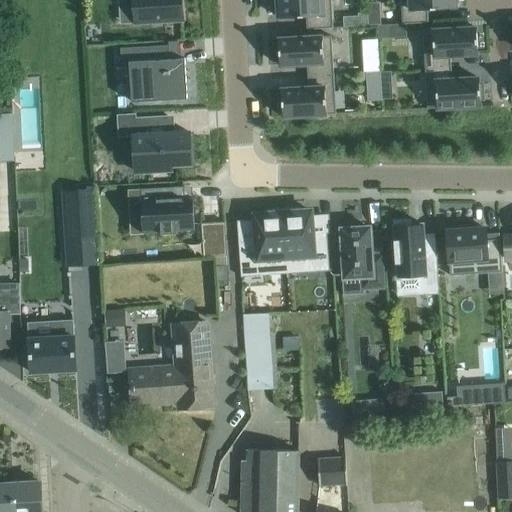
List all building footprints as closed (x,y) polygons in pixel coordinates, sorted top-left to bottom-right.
[(133,0),(135,23),(182,20),(181,0),(133,0)] [(307,29),(333,28),(330,0),(277,0),(279,18),(306,16),(307,29)] [(457,0),(400,0),(402,24),(428,22),(427,9),(454,8),(454,3),(457,3),(457,0)] [(113,1),(85,2),(86,38),(113,38),(113,1)] [(380,13),(367,14),(367,26),(377,25),(380,25),(380,13)] [(367,14),(358,14),(358,17),(358,26),(367,26),(367,14)] [(380,25),(377,25),(378,39),(388,38),(387,25),(380,25)] [(451,68),(450,55),(477,54),(476,28),(423,31),(425,69),(451,68)] [(331,36),(278,39),(279,65),(307,64),(307,76),(333,74),(331,36)] [(168,46),(120,48),(121,64),(129,64),(131,102),(187,98),(185,58),(169,59),(168,46)] [(379,62),(365,63),(366,72),(380,72),(379,62)] [(425,69),(427,108),(480,105),(480,100),(483,100),(482,83),(479,84),(479,78),(451,80),(451,68),(425,69)] [(14,71),(15,84),(24,84),(23,71),(14,71)] [(308,88),(281,89),(281,95),(278,95),(279,111),(282,111),(282,117),(336,114),(333,74),(307,76),(308,88)] [(12,114),(0,114),(0,161),(15,161),(12,114)] [(167,116),(133,118),(134,135),(133,135),(135,167),(136,167),(136,172),(171,170),(170,165),(191,164),(189,132),(168,133),(167,116)] [(184,186),(140,189),(143,233),(161,232),(161,235),(177,234),(177,231),(195,230),(193,198),(184,198),(184,186)] [(95,204),(64,206),(67,266),(98,264),(95,204)] [(299,207),(282,208),(287,277),(288,277),(286,258),(307,256),(308,272),(329,271),(326,233),(312,234),(310,210),(299,211),(299,207)] [(287,277),(282,208),(266,210),(266,214),(255,214),(256,238),(238,239),(241,277),(260,275),(259,260),(285,258),(287,277)] [(394,221),(398,277),(421,276),(422,292),(421,292),(421,293),(439,292),(435,235),(423,236),(422,224),(410,224),(410,220),(394,221)] [(225,222),(201,223),(203,257),(227,256),(225,222)] [(347,225),(347,229),(341,229),(342,245),(338,245),(339,261),(343,261),(344,277),(361,277),(361,288),(385,287),(383,253),(371,254),(369,227),(363,227),(363,223),(347,225)] [(447,230),(450,276),(502,272),(499,239),(486,240),(485,227),(465,229),(465,226),(450,227),(450,230),(447,230)] [(151,244),(151,256),(196,255),(196,243),(151,244)] [(27,260),(19,260),(20,272),(28,272),(27,260)] [(227,266),(216,266),(217,281),(228,281),(227,266)] [(511,298),(511,284),(503,285),(504,298),(511,298)] [(0,348),(10,348),(9,328),(9,314),(20,314),(19,298),(0,298),(0,348)] [(123,311),(105,312),(106,326),(124,325),(123,311)] [(270,313),(244,314),(246,390),(273,389),(270,313)] [(73,320),(27,323),(30,372),(76,370),(73,320)] [(130,370),(131,385),(132,405),(179,402),(179,408),(213,406),(207,322),(173,325),(176,367),(130,370)] [(457,397),(447,397),(448,407),(506,402),(504,383),(456,386),(457,397)] [(442,392),(430,392),(431,407),(443,407),(442,392)] [(353,400),(353,413),(385,411),(384,399),(353,400)] [(242,460),(240,511),(297,511),(299,450),(273,450),(248,449),(248,461),(242,460)] [(319,486),(347,484),(345,458),(318,459),(319,486)] [(511,461),(497,462),(498,486),(508,485),(508,473),(511,473),(511,461)] [(42,511),(40,482),(12,484),(14,511),(42,511)] [(14,511),(12,484),(0,484),(0,511),(14,511)]
